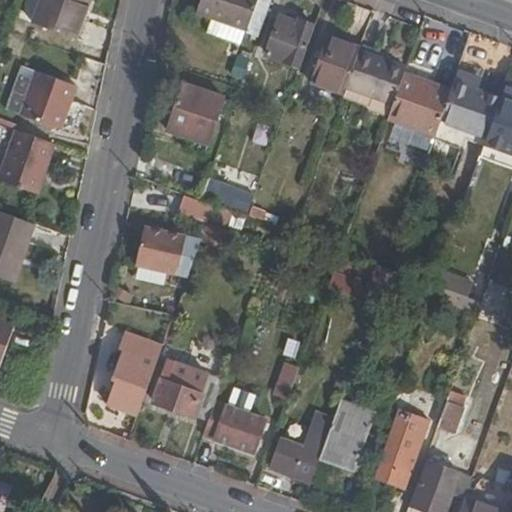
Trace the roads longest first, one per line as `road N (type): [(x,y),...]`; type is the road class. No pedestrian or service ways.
road 1 (residential): [(141,0),(52,442)]
road 2 (residential): [(52,442),(249,511)]
